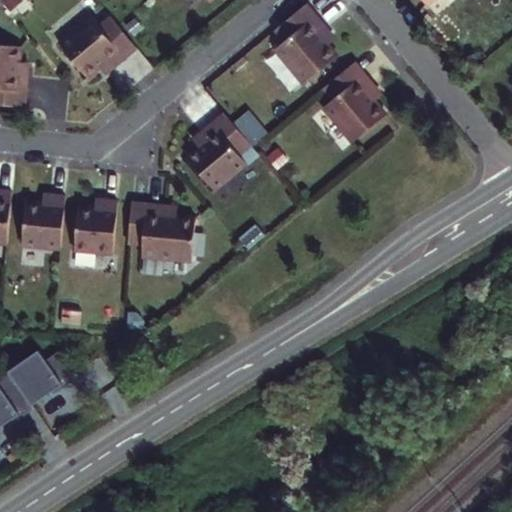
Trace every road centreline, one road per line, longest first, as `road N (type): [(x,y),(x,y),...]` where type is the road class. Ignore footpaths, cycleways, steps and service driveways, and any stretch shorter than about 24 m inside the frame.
road 1 (tertiary): [(19,511),(511,196)]
road 2 (residential): [(273,0),(94,150),(0,142)]
road 3 (residential): [(371,0),(511,166)]
